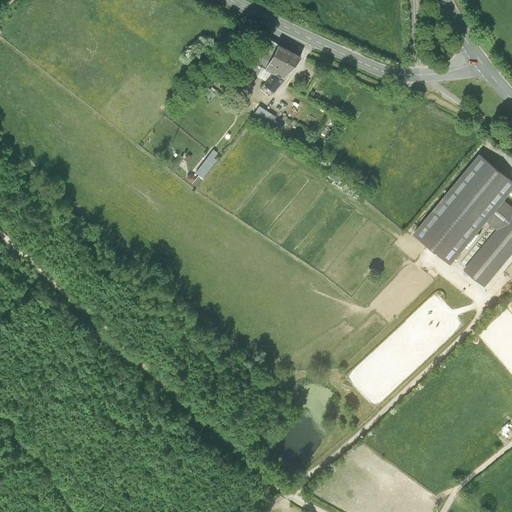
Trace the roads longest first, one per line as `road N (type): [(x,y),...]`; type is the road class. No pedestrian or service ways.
road 1 (track): [(320,511),(255,470),(0,234)]
road 2 (tertiary): [(229,0),(386,74),(436,73),(479,60)]
